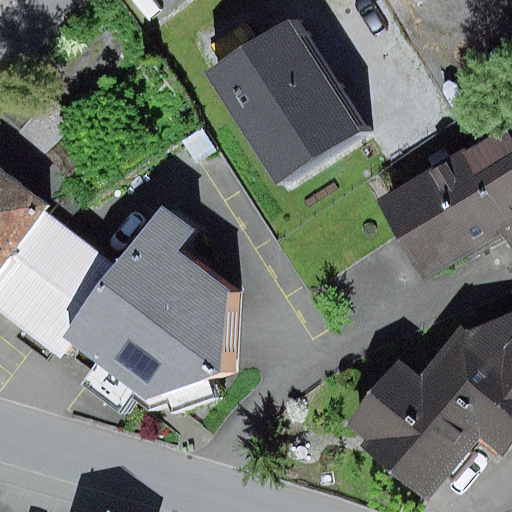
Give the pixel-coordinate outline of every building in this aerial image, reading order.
[(299,19),(211,74),(282,187),(370,132),(299,19)] [(23,88),(2,115),(46,156),(79,122),(49,98),(44,104),(23,88)] [(511,115),(372,200),(422,283),(504,233),(511,246),(511,115)] [(0,313),(62,360),(73,346),(63,339),(117,268),(49,217),(79,193),(0,118),(0,313)] [(105,146),(79,122),(46,156),(68,180),(105,146)] [(117,268),(63,339),(73,346),(149,403),(236,375),(240,294),(192,253),(206,234),(167,203),(117,268)] [(462,327),(418,379),(447,403),(441,410),(480,444),(501,461),(511,449),(511,315),(468,331),(462,327)] [(430,505),(480,444),(441,410),(447,403),(418,379),(402,363),(349,427),(369,444),(363,451),(430,505)]
